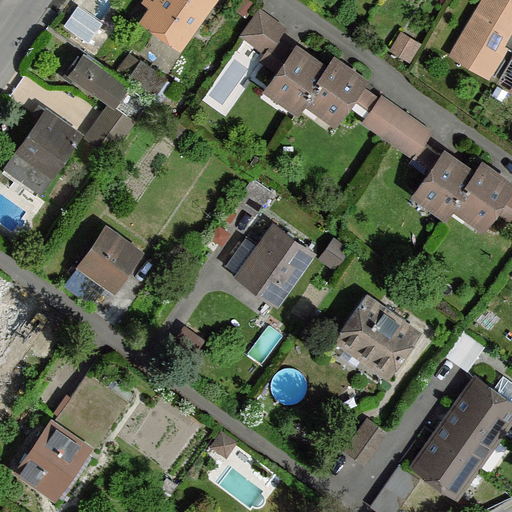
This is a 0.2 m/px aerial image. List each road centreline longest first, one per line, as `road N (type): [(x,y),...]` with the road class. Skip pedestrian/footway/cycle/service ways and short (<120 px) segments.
road 1 (residential): [(0,257),(363,511)]
road 2 (unknown): [(328,487),(360,431),(387,419),(436,353)]
